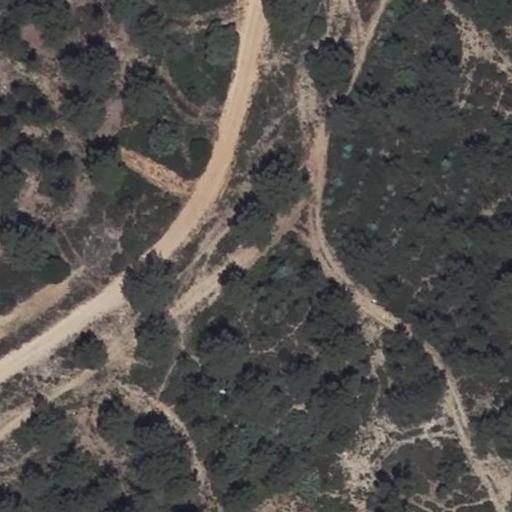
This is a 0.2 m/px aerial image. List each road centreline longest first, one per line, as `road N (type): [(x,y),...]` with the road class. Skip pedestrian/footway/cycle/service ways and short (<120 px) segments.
road 1 (track): [(337,0),(307,168),(323,250),(380,309),(430,337),(461,381),(470,429),(510,511)]
road 2 (track): [(0,365),(156,261),(219,161),(261,0)]
road 3 (track): [(0,425),(123,351),(314,200)]
